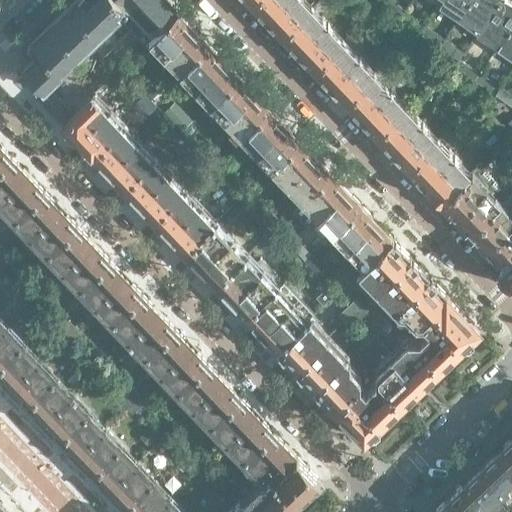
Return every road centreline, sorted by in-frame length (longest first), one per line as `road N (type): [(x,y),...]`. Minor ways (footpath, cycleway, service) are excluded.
road 1 (residential): [(374,497),(0,88)]
road 2 (residential): [(511,315),(219,0)]
road 3 (residential): [(374,497),(511,361)]
